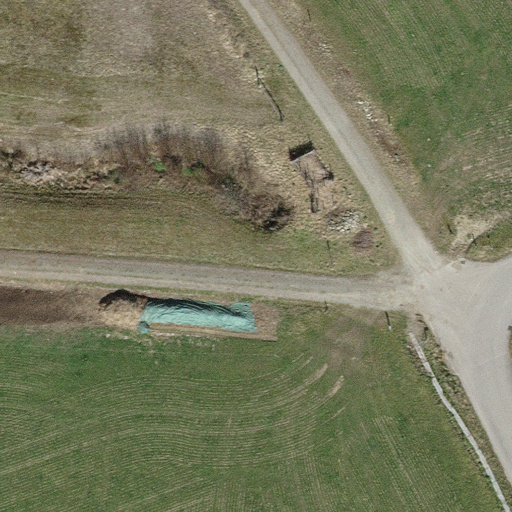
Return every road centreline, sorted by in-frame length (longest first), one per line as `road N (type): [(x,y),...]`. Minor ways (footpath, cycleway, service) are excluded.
road 1 (track): [(0,269),(441,297)]
road 2 (track): [(246,0),(385,195),(474,348)]
road 3 (residential): [(511,276),(500,282),(474,348),(511,427)]
